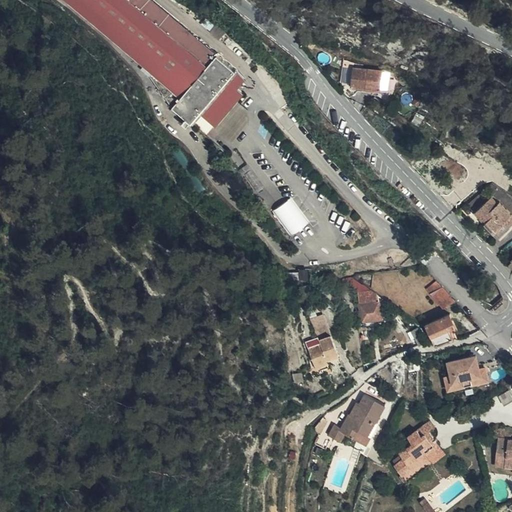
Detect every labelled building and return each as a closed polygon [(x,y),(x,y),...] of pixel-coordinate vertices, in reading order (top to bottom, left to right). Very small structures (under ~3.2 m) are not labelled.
[(160,102),(178,119),(187,108),(197,117),(205,124),(234,90),(225,82),(233,73),(224,61),(195,37),(152,0),(66,0),(107,36),(142,65),(138,69),(160,102)] [(383,73),(362,66),(353,64),(350,82),(379,89),(383,73)] [(223,139),(242,118),(240,108),(233,101),(210,127),(223,139)] [(187,108),(178,119),(188,127),(197,117),(187,108)] [(488,181),(461,207),(469,215),(471,213),(496,186),(488,181)] [(471,213),(481,222),(494,234),(510,217),(506,213),(511,206),(511,200),(503,192),(496,186),(471,213)] [(291,197),(273,211),(292,235),(311,221),(291,197)] [(471,213),(469,215),(479,224),(481,222),(471,213)] [(418,282),(423,288),(435,278),(429,272),(418,282)] [(372,295),(370,285),(358,275),(349,277),(352,297),(372,295)] [(435,302),(447,292),(435,278),(423,288),(435,302)] [(374,312),(372,295),(352,297),(354,315),(374,312)] [(450,321),(442,307),(418,318),(427,337),(449,329),(446,323),(450,321)] [(417,331),(410,318),(402,320),(407,335),(417,331)] [(306,324),(311,334),(322,329),(318,319),(306,324)] [(322,329),(311,334),(312,338),(308,340),(299,344),(307,363),(313,361),(317,372),(324,368),(320,358),(322,357),(321,354),(330,349),(322,329)] [(449,373),(453,386),(463,382),(462,379),(468,377),(470,380),(487,375),(482,362),(477,364),(472,351),(445,360),(449,373)] [(291,372),(291,362),(279,363),(279,372),(291,372)] [(472,388),(468,377),(462,379),(463,382),(453,386),(449,373),(443,374),(448,392),(465,386),(466,390),(472,388)] [(350,432),(373,392),(362,387),(356,397),(354,396),(347,409),(346,409),(340,422),(333,419),(326,431),(339,437),(343,429),(350,432)] [(511,396),(506,387),(495,395),(501,403),(511,396)] [(382,397),(373,392),(350,432),(365,439),(376,415),(374,414),(382,397)] [(323,416),(319,413),(311,424),(316,427),(323,416)] [(423,453),(427,452),(439,443),(435,438),(436,438),(435,435),(434,436),(428,429),(434,424),(429,417),(406,434),(411,441),(398,451),(399,452),(402,456),(396,461),(403,459),(421,454),(423,453)] [(502,427),(487,432),(489,439),(497,437),(507,438),(508,428),(502,427)] [(511,438),(507,438),(497,437),(495,454),(505,455),(503,466),(511,466),(511,438)] [(427,452),(442,447),(439,443),(427,452)] [(360,450),(353,447),(349,458),(356,460),(360,450)] [(429,456),(442,447),(427,452),(423,453),(424,454),(423,455),(424,457),(428,455),(429,456)] [(402,456),(399,452),(392,458),(394,462),(396,461),(402,456)] [(403,459),(405,468),(423,455),(424,454),(423,453),(421,454),(403,459)] [(505,455),(495,454),(493,465),(503,466),(505,455)] [(400,473),(405,468),(403,459),(396,461),(394,462),(393,463),(400,473)] [(426,496),(423,491),(417,495),(421,499),(426,496)]
